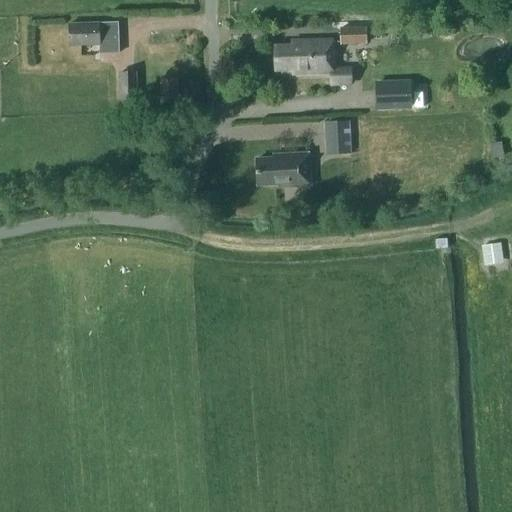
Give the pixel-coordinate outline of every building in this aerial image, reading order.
[(70,23),(71,46),(101,45),(101,53),(120,52),(119,22),(70,23)] [(432,38),(432,25),(407,27),(408,39),(432,38)] [(342,29),(342,45),(367,44),(366,29),(342,29)] [(332,42),(293,43),(293,47),(276,47),(276,70),(294,70),(294,74),(333,73),(332,42)] [(137,72),(120,72),(121,98),(137,98),(137,72)] [(175,97),(175,78),(162,79),(163,98),(175,97)] [(410,107),(409,82),(377,83),(378,108),(410,107)] [(327,122),(329,154),(351,153),(349,121),(327,122)] [(275,158),(257,159),(258,185),(278,184),(279,187),(311,185),(309,153),(275,155),(275,158)] [(504,246),(483,248),(486,270),(507,267),(504,246)]
